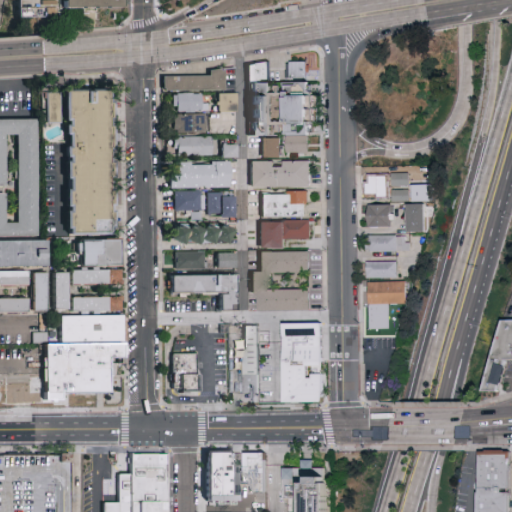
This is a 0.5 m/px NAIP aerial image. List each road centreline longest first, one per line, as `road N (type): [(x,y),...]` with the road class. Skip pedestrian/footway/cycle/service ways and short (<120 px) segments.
road 1 (residential): [(146,430),(142,63)]
road 2 (residential): [(345,428),(342,113)]
road 3 (motorway): [(470,223),(385,511)]
road 4 (motorway): [(490,0),(494,70),(470,223)]
road 5 (primary): [(340,10),(141,40)]
road 6 (motorway): [(408,511),(461,341)]
road 7 (motorway): [(435,511),(461,341)]
road 8 (motorway): [(461,341),(508,178)]
road 9 (secondary): [(184,429),(345,428)]
road 10 (motorway): [(511,75),(470,223)]
road 11 (motorway): [(463,0),(467,78),(456,121)]
